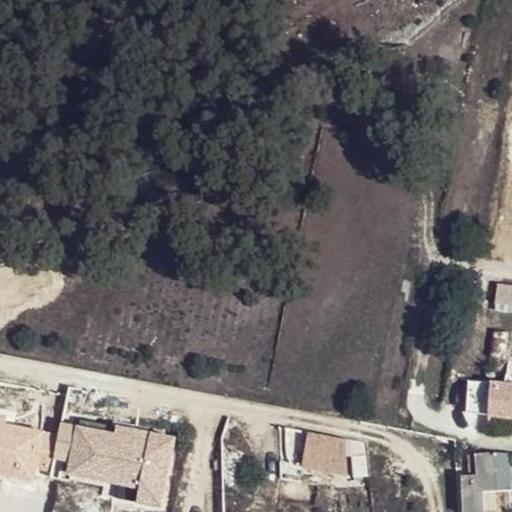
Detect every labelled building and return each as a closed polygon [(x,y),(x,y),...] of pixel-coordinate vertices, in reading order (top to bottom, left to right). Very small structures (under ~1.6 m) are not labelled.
[(511,287),(498,286),(497,305),(511,306),(511,287)] [(510,332),(493,331),(490,358),(507,358),(510,332)] [(511,384),(490,383),(469,381),(466,415),(511,419),(511,384)] [(46,432),(46,428),(10,421),(12,409),(0,406),(0,467),(39,475),(40,468),(46,432)] [(46,432),(40,468),(54,470),(53,477),(103,488),(101,497),(118,501),(120,494),(161,504),(175,437),(82,416),(79,429),(63,426),(61,434),(46,432)] [(349,444),(313,438),(305,472),(349,480),(349,444)] [(486,511),(484,494),(494,492),(511,490),(511,477),(510,453),(468,456),(469,477),(461,478),(464,511),(486,511)] [(495,511),(494,492),(484,494),(486,511),(495,511)]
